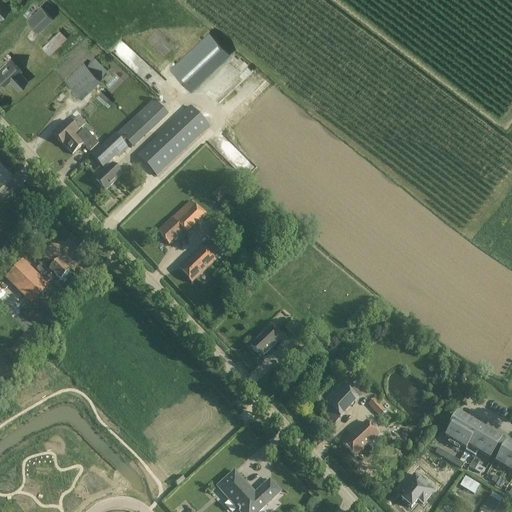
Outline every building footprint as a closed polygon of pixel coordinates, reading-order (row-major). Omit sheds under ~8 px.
[(0,0),(0,19),(10,10),(0,0)] [(41,5),(26,20),(38,33),(54,18),(41,5)] [(42,47),(49,55),(67,38),(60,30),(42,47)] [(230,54),(209,32),(170,69),(191,91),(230,54)] [(108,70),(95,57),(87,65),(84,62),(65,81),(82,98),(100,80),(99,79),(108,70)] [(12,82),(18,89),(27,81),(19,72),(21,70),(11,59),(0,68),(0,78),(5,85),(11,79),(13,81),(12,82)] [(110,88),(119,78),(115,75),(106,84),(110,88)] [(97,96),(104,103),(109,97),(102,91),(97,96)] [(168,117),(153,101),(115,136),(115,135),(91,157),(103,170),(118,157),(119,158),(128,149),(127,148),(129,146),(133,150),(168,117)] [(210,128),(190,107),(137,157),(157,177),(210,128)] [(54,137),(63,146),(73,136),(78,131),(78,132),(86,124),(79,116),(71,124),(69,122),(54,137)] [(73,136),(63,146),(63,147),(64,146),(73,156),(84,145),(90,152),(99,145),(85,130),(76,137),(75,136),(79,132),(78,132),(78,131),(73,136)] [(147,139),(133,151),(137,155),(150,143),(147,139)] [(122,176),(112,165),(95,181),(105,191),(122,176)] [(232,191),(225,183),(220,188),(220,187),(211,195),(219,204),(232,191)] [(207,217),(190,203),(157,234),(169,246),(183,232),(186,236),(207,217)] [(257,225),(265,234),(270,229),(263,220),(257,225)] [(220,254),(211,245),(204,250),(203,249),(179,271),(192,284),(215,262),(213,260),(220,254)] [(6,279),(32,303),(48,285),(22,262),(6,279)] [(49,272),(45,276),(51,282),(56,277),(61,282),(69,273),(58,262),(48,271),(49,272)] [(296,327),(291,322),(285,328),(298,341),(304,334),(297,326),(296,327)] [(277,343),(268,332),(250,348),(260,358),(277,343)] [(299,350),(305,358),(310,354),(304,346),(299,350)] [(270,370),(284,355),(277,349),(263,364),(270,370)] [(361,396),(346,381),(343,384),(341,382),(323,402),(330,408),(324,414),(335,424),(340,418),(341,419),(358,400),(358,399),(361,396)] [(368,406),(378,417),(385,410),(374,399),(368,406)] [(458,415),(445,438),(466,450),(468,447),(489,460),(500,441),(458,415)] [(343,445),(355,458),(368,445),(372,449),(382,440),(378,436),(366,423),(343,445)] [(497,463),(511,472),(511,447),(508,445),(497,463)] [(427,449),(419,459),(448,481),(456,472),(427,449)] [(435,454),(445,460),(448,455),(438,449),(435,454)] [(445,460),(456,466),(459,462),(448,455),(445,460)] [(480,474),(484,473),(485,472),(471,464),(469,468),(474,472),(475,471),(480,474)] [(255,494),(235,472),(217,488),(239,511),(259,511),(281,493),(270,481),(255,494)] [(423,505),(434,492),(428,487),(427,488),(419,482),(420,480),(415,475),(401,491),(407,495),(402,501),(403,502),(402,503),(409,509),(410,508),(411,509),(418,501),(423,505)] [(185,481),(181,476),(173,483),(178,488),(185,481)] [(480,486),(465,477),(460,487),(474,495),(480,486)]
